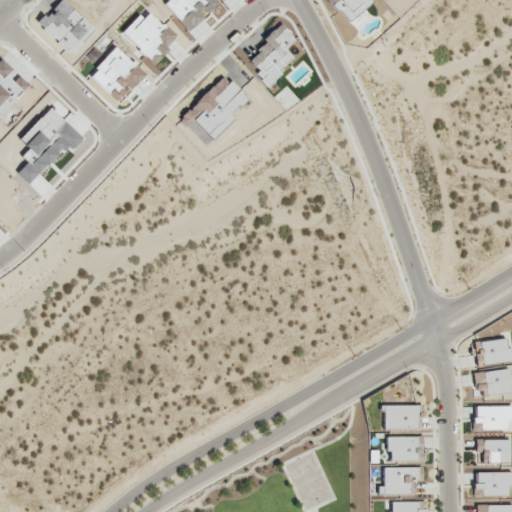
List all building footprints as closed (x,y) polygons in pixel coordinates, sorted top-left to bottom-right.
[(373,2),(370,0),(328,0),(348,23),(373,2)] [(293,39),(280,23),(261,39),(265,44),(248,59),(258,71),(256,73),(267,86),(280,75),(276,70),(291,57),(283,48),(293,39)] [(472,343),(476,366),(511,360),(509,347),(505,348),(504,338),(472,343)] [(472,371),(472,395),(510,394),(509,370),(472,371)] [(382,430),(418,429),(418,405),(382,405),(382,430)] [(510,406),(473,406),(473,430),(506,430),(505,420),(510,420),(510,406)] [(384,437),(385,452),(389,452),(389,461),(421,461),(421,436),(384,437)] [(509,440),(475,439),(475,451),(481,451),(481,462),(509,462),(509,440)] [(416,467),(381,468),(381,495),(413,494),(413,478),(417,478),(416,467)] [(511,472),(475,472),(475,484),(472,484),(472,496),(506,496),(506,485),(511,485),(511,472)] [(385,511),(423,511),(423,501),(390,502),(390,511),(385,511)]
